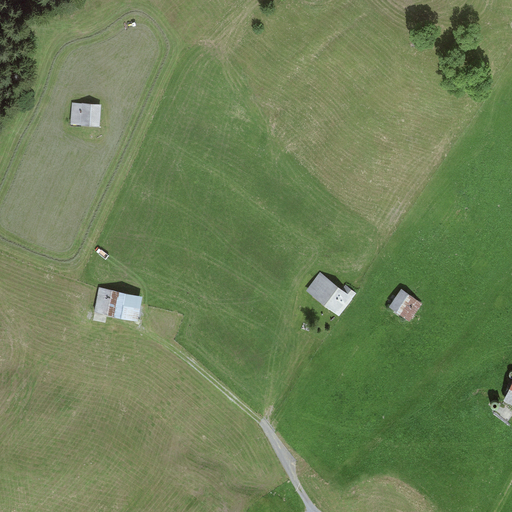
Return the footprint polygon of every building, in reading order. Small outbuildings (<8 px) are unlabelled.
[(73,104),(71,120),(98,122),(99,106),(73,104)] [(321,274),(309,289),(339,311),(352,294),(345,287),(343,289),(337,288),(321,274)] [(96,307),(121,312),(125,293),(99,288),(96,307)] [(392,305),(409,317),(419,303),(402,290),(392,305)] [(139,295),(125,293),(121,312),(136,315),(139,295)]
